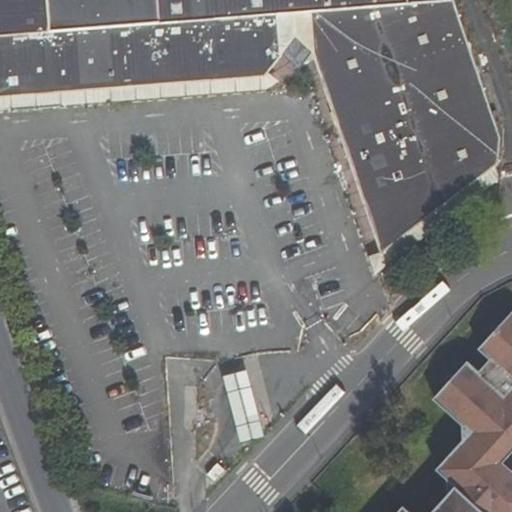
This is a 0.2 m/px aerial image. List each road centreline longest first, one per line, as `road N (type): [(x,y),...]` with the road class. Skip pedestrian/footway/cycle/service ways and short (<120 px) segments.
road 1 (tertiary): [(242,511),(450,294),(511,257)]
road 2 (residential): [(0,351),(59,511)]
road 3 (unknown): [(110,193),(253,175)]
